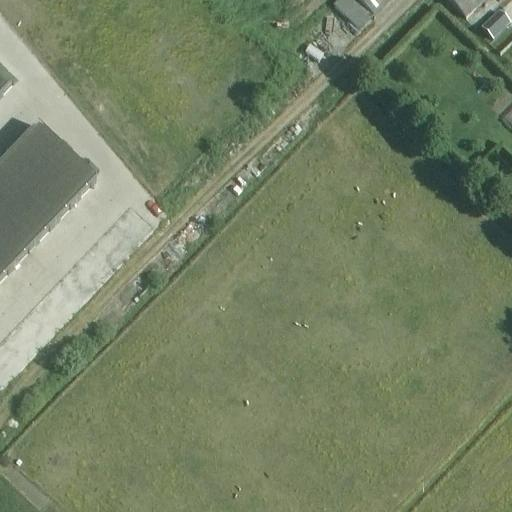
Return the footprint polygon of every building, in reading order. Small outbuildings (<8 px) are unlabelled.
[(361,36),(397,0),(342,0),(334,9),(361,36)] [(444,0),(466,21),(486,0),(444,0)] [(492,44),(510,26),(498,14),(480,31),(492,44)] [(288,31),(300,41),(309,30),(297,20),(288,31)] [(0,99),(17,82),(0,66),(0,99)] [(485,136),(497,124),(484,110),(472,122),(485,136)] [(65,158),(36,130),(14,154),(43,181),(65,158)] [(43,181),(14,154),(0,168),(0,184),(21,204),(43,181)] [(94,185),(65,158),(43,181),(72,209),(94,185)] [(50,232),(72,209),(43,181),(21,204),(50,232)] [(0,226),(21,204),(0,184),(0,226)] [(0,228),(28,255),(50,232),(21,204),(0,226),(0,228)] [(132,211),(118,225),(141,248),(155,233),(132,211)] [(118,225),(104,240),(105,240),(127,262),(141,248),(118,225)] [(0,272),(6,278),(28,255),(0,228),(0,272)] [(105,240),(91,255),(114,277),(128,262),(127,262),(105,240)] [(91,255),(77,269),(101,291),(114,277),(91,255)] [(77,269),(64,284),(87,306),(101,291),(77,269)] [(64,284),(50,298),(73,320),(87,306),(64,284)] [(50,298),(36,313),(59,335),(73,320),(50,298)] [(36,313),(22,327),(45,349),(59,335),(36,313)] [(22,327),(9,342),(32,364),(45,349),(22,327)] [(9,342),(0,350),(0,361),(18,378),(32,364),(9,342)] [(0,361),(0,389),(4,393),(18,378),(0,361)]
